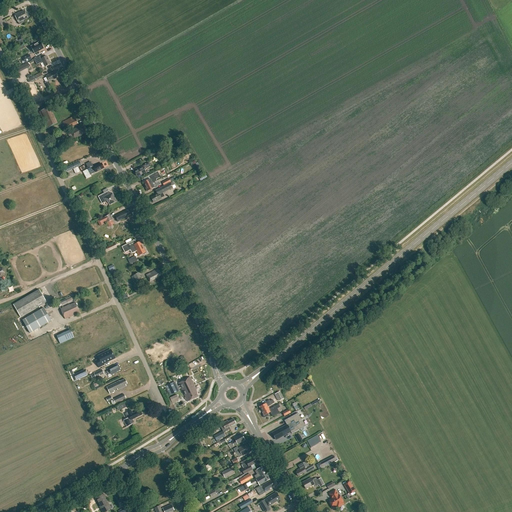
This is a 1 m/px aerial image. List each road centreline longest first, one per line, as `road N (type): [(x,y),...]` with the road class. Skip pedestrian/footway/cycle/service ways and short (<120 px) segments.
road 1 (tertiary): [(213,359),(30,0)]
road 2 (unclassified): [(164,409),(0,51)]
road 3 (tertiary): [(260,371),(511,163)]
